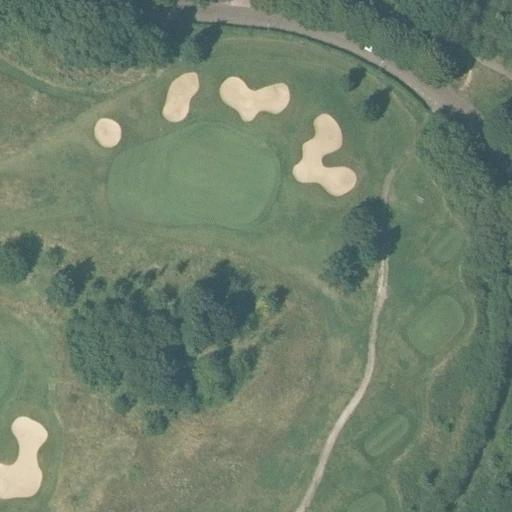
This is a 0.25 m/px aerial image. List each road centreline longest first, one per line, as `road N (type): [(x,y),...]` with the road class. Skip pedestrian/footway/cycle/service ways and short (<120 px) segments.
road 1 (unclassified): [(511,164),(463,112),(357,42),(246,12),(118,0)]
road 2 (track): [(449,511),(488,441),(511,341)]
